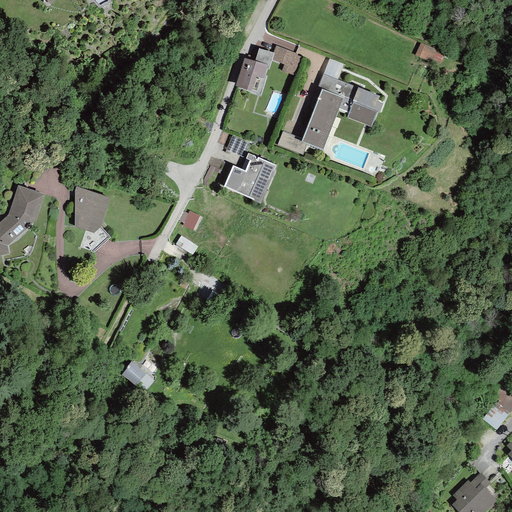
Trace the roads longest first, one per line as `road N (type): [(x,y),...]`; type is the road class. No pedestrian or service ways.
road 1 (residential): [(152,259),(210,149),(237,67),(272,0)]
road 2 (track): [(88,511),(70,474),(74,395),(152,259)]
